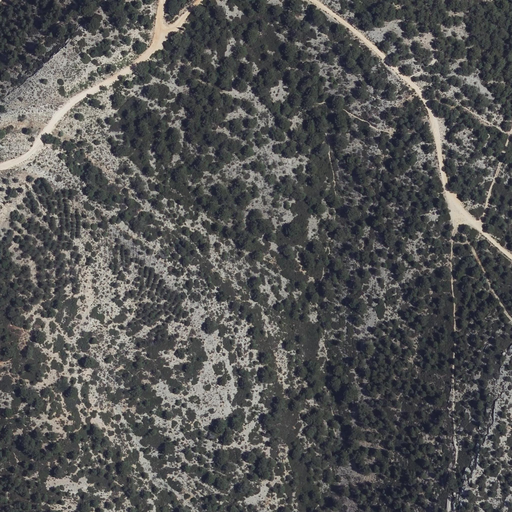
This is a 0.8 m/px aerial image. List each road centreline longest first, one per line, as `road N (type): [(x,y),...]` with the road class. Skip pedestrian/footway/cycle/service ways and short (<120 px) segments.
road 1 (track): [(511,252),(446,205),(426,107),(310,0)]
road 2 (track): [(162,0),(159,37),(141,61),(90,89),(57,115),(30,153),(0,169)]
road 3 (track): [(446,205),(496,311),(511,327)]
